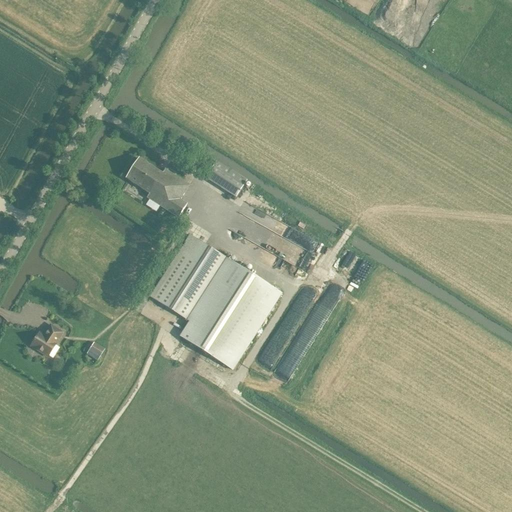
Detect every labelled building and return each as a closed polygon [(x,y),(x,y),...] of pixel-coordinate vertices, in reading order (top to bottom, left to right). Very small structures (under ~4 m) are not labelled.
[(164,168),(162,172),(140,158),(126,179),(149,193),(146,197),(178,217),(187,203),(180,199),(189,184),(164,168)] [(236,197),(247,180),(217,160),(206,177),(236,197)] [(190,234),(177,254),(150,296),(193,324),(233,261),(190,234)] [(193,324),(184,338),(233,370),(282,292),(233,261),(193,324)] [(39,332),(30,345),(48,356),(56,343),(55,343),(62,332),(50,325),(43,335),(39,332)] [(94,341),(87,352),(98,359),(105,348),(94,341)]
